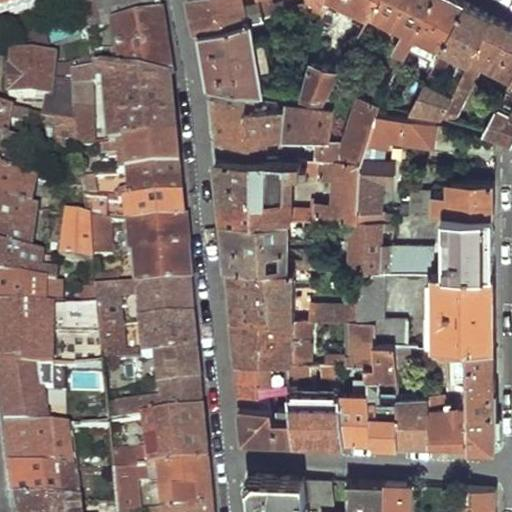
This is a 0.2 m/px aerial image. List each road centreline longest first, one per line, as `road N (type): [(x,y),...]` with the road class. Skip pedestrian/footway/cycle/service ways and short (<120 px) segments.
road 1 (residential): [(175,0),(197,113),(229,457)]
road 2 (residential): [(229,457),(511,469)]
